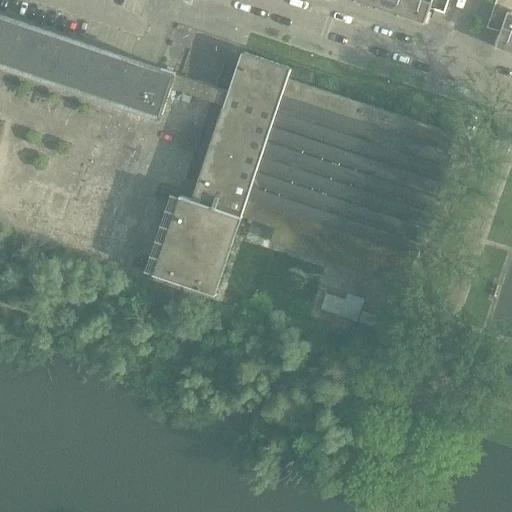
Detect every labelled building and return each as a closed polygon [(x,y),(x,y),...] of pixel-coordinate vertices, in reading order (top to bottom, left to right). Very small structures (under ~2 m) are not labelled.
[(384,0),(360,0),(359,3),(381,10),(384,0)] [(408,0),(384,0),(381,10),(402,17),(408,0)] [(433,0),(408,0),(402,17),(425,25),(433,0)] [(496,48),(511,53),(511,13),(508,12),(496,48)] [(411,273),(448,163),(457,135),(289,79),(292,69),(243,52),(230,92),(198,81),(176,74),(161,69),(0,15),(0,61),(163,115),(172,88),(225,105),(193,200),(181,196),(154,275),(216,296),(243,217),(276,228),(271,243),(372,277),(377,262),(411,273)] [(362,311),(366,297),(349,292),(347,298),(327,292),(322,309),(375,325),(377,315),(362,311)]
